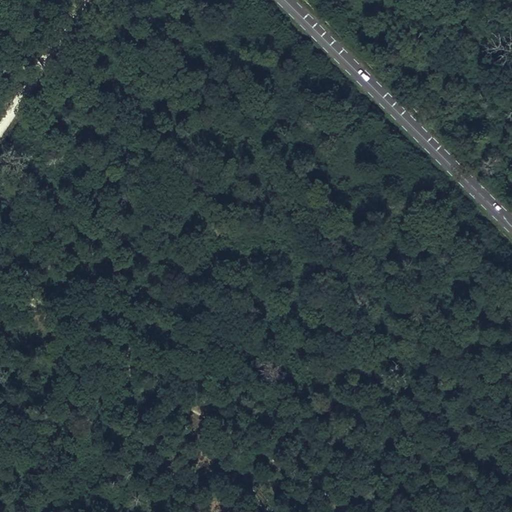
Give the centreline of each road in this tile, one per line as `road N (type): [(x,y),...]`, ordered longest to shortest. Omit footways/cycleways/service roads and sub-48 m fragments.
road 1 (secondary): [(283,0),(511,226)]
road 2 (track): [(0,128),(83,0)]
